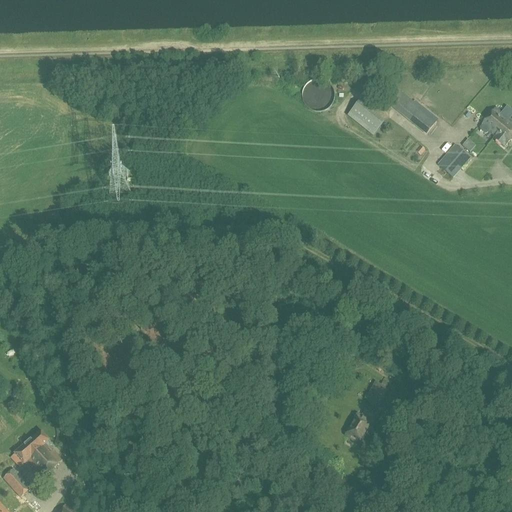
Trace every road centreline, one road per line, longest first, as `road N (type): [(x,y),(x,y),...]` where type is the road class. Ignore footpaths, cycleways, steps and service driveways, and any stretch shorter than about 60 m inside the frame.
road 1 (track): [(57,356),(169,227),(210,218),(304,242),(511,364)]
road 2 (track): [(511,35),(0,49)]
road 3 (track): [(75,470),(39,388),(57,356)]
